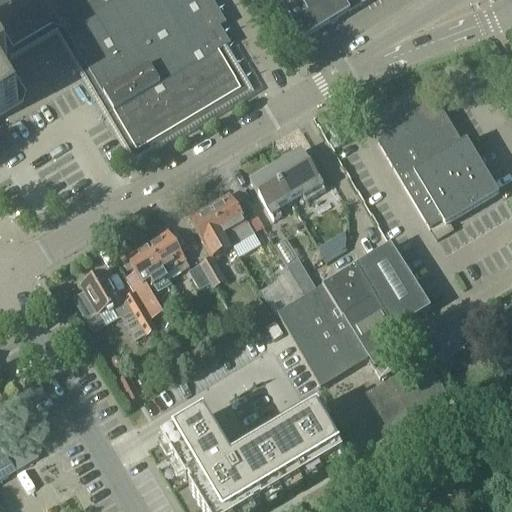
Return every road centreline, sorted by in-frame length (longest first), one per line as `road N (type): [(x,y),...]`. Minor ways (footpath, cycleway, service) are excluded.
road 1 (residential): [(0,278),(337,72),(478,0)]
road 2 (unclassified): [(133,511),(0,288)]
